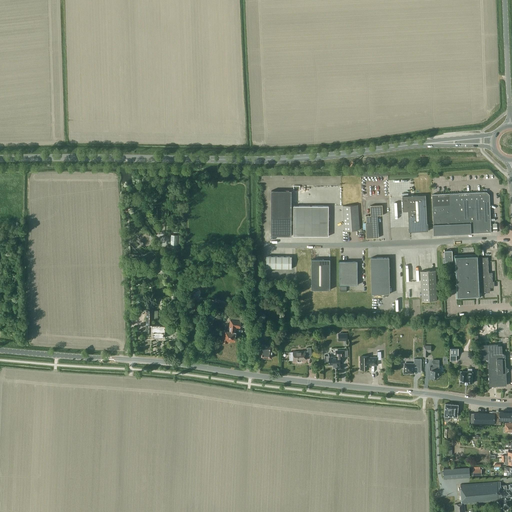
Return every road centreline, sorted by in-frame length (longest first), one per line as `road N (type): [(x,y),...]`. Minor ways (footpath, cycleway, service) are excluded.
road 1 (tertiary): [(511,404),(0,350)]
road 2 (primary): [(0,158),(272,159),(441,142)]
road 3 (unclassified): [(267,245),(511,238)]
road 4 (tertiary): [(510,125),(505,0)]
